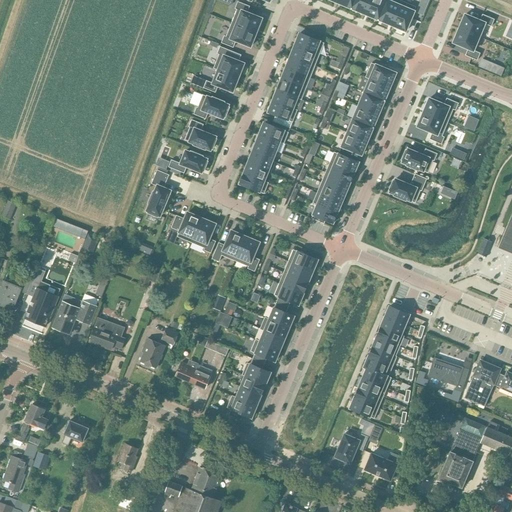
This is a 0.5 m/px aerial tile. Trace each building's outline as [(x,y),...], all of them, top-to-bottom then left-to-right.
[(338,0),(338,3),(351,9),(354,0),(338,0)] [(354,0),(351,9),(364,14),(370,0),(354,0)] [(370,0),(364,14),(378,20),(386,0),(370,0)] [(386,0),(378,20),(391,25),(402,1),(398,0),(386,0)] [(420,0),(415,12),(423,15),(429,0),(420,0)] [(402,1),(391,25),(405,31),(415,7),(402,1)] [(231,23),(255,33),(261,19),(247,13),(249,6),(237,2),(235,9),(236,9),(231,23)] [(464,14),(458,28),(479,37),(486,22),(464,14)] [(224,36),(221,43),(233,48),(235,41),(250,47),(252,42),(253,42),(253,40),(255,33),(231,24),(226,37),(224,36)] [(458,28),(452,43),(474,52),(479,37),(458,28)] [(298,32),(293,45),(321,56),(326,44),(320,42),(321,41),(298,32)] [(293,45),(289,56),(317,67),(321,56),(293,45)] [(218,70),(238,78),(243,64),(229,58),(231,51),(220,46),(217,54),(219,55),(213,69),(217,70),(218,70)] [(289,56),(285,67),(312,78),(317,67),(289,56)] [(339,63),(337,68),(341,70),(345,59),(342,58),(339,63)] [(347,63),(342,74),(346,76),(350,64),(347,63)] [(367,78),(366,79),(368,79),(390,89),(397,73),(375,64),(374,65),(372,64),(367,78)] [(285,67),(280,78),(308,89),(312,78),(285,67)] [(206,81),(203,88),(215,93),(218,86),(232,92),(234,86),(235,87),(235,85),(238,78),(218,70),(212,83),(206,81)] [(280,78),(275,90),(298,99),(303,101),(308,89),(280,78)] [(368,79),(363,92),(385,101),(390,89),(368,79)] [(330,86),(328,90),(329,91),(331,92),(336,81),(332,80),(330,86)] [(275,90),(271,100),(294,109),(298,99),(275,90)] [(336,90),(331,101),(335,102),(339,91),(336,90)] [(363,92),(357,106),(379,115),(385,101),(363,92)] [(196,107),(193,115),(195,115),(205,119),(208,113),(209,113),(223,119),(224,118),(225,118),(229,107),(228,106),(229,105),(224,103),(225,103),(212,98),(211,98),(206,96),(206,97),(204,96),(202,95),(197,108),(196,107)] [(427,98),(422,112),(443,121),(449,107),(427,98)] [(271,100),(266,113),(289,122),(294,124),(299,111),(294,109),(271,100)] [(323,102),(319,113),(322,114),(327,103),(323,102)] [(357,106),(352,119),(374,128),(379,115),(357,106)] [(422,112),(416,127),(438,136),(443,121),(422,112)] [(352,119),(346,132),(368,142),(374,128),(352,119)] [(190,127),(184,140),(186,141),(188,142),(193,144),(193,145),(206,150),(206,149),(211,151),(211,150),(212,150),(216,139),(215,138),(216,137),(202,132),(201,131),(203,125),(193,121),(191,120),(188,127),(190,127)] [(263,121),(258,134),(281,143),(284,144),(289,133),(285,132),(285,130),(263,121)] [(346,132),(340,148),(362,157),(368,142),(346,132)] [(258,134),(254,143),(277,152),(280,143),(281,143),(258,134)] [(254,143),(250,153),(273,162),(277,152),(254,143)] [(404,150),(400,161),(401,161),(400,163),(400,164),(404,165),(404,167),(417,172),(418,171),(423,173),(423,172),(428,174),(428,172),(433,161),(434,162),(438,154),(426,149),(423,155),(406,148),(405,150),(404,150)] [(171,160),(168,167),(170,168),(184,173),(186,167),(201,173),(202,172),(203,172),(207,161),(206,161),(207,159),(203,158),(203,157),(190,152),(185,150),(180,163),(173,161),(171,160)] [(250,153),(246,164),(268,173),(271,174),(276,163),(273,162),(250,153)] [(334,153),(330,163),(355,173),(360,162),(337,153),(337,154),(334,153)] [(330,163),(326,173),(351,183),(355,173),(330,163)] [(246,164),(242,173),(265,182),(268,173),(246,164)] [(297,165),(292,176),(296,178),(300,167),(297,165)] [(148,204),(145,211),(147,212),(146,213),(157,218),(158,217),(160,218),(172,190),(165,187),(164,187),(169,175),(166,174),(168,171),(165,170),(158,167),(157,170),(151,184),(152,184),(156,185),(153,191),(152,191),(147,204),(148,204)] [(303,169),(298,180),(302,181),(306,170),(303,169)] [(242,173),(238,185),(260,194),(261,193),(264,194),(269,183),(265,182),(242,173)] [(326,173),(322,183),(346,193),(351,183),(326,173)] [(391,181),(387,192),(388,192),(387,194),(392,196),(391,197),(405,203),(405,202),(410,204),(411,203),(415,205),(420,192),(422,193),(427,181),(415,176),(411,186),(393,179),(393,181),(391,181)] [(322,183),(318,193),(342,203),(346,193),(322,183)] [(288,185),(283,198),(287,199),(292,187),(290,186),(288,185)] [(294,189),(290,200),(294,201),(298,190),(294,189)] [(451,190),(448,197),(454,199),(457,192),(451,190)] [(318,193),(313,203),(316,205),(338,214),(342,203),(318,193)] [(17,202),(9,198),(8,200),(7,200),(1,216),(10,219),(17,204),(16,204),(17,202)] [(316,205),(311,216),(313,217),(312,219),(325,225),(326,222),(333,225),(338,214),(316,205)] [(176,216),(171,228),(172,228),(178,231),(177,233),(179,234),(178,237),(191,243),(202,217),(186,211),(183,219),(176,216)] [(511,213),(498,247),(511,253),(511,213)] [(202,217),(191,243),(205,249),(204,251),(211,253),(216,242),(210,239),(216,223),(202,217)] [(55,218),(52,226),(60,230),(63,222),(55,218)] [(178,231),(172,228),(166,241),(174,244),(178,237),(179,234),(177,233),(178,231)] [(83,229),(79,237),(84,239),(88,231),(83,229)] [(219,243),(212,259),(219,262),(222,255),(235,261),(236,258),(245,236),(230,230),(224,245),(219,243)] [(88,234),(81,250),(92,255),(98,238),(88,234)] [(236,258),(235,261),(250,267),(249,269),(255,272),(260,260),(254,258),(260,242),(245,236),(236,258)] [(483,240),(477,254),(485,257),(492,242),(487,240),(483,239),(483,240)] [(146,245),(143,252),(149,255),(153,248),(146,245)] [(292,264),(312,272),(317,260),(293,250),(288,262),(292,264)] [(76,263),(78,256),(66,252),(64,256),(72,260),(71,262),(76,263)] [(288,274),(308,283),(312,272),(292,264),(290,269),(288,274)] [(32,281),(26,294),(34,297),(25,319),(33,322),(33,324),(36,325),(37,323),(45,327),(58,296),(38,288),(46,269),(38,265),(37,268),(32,281)] [(151,277),(149,281),(156,283),(159,274),(153,272),(151,277)] [(279,284),(303,294),(308,283),(288,274),(283,272),(279,284)] [(149,281),(151,277),(142,274),(138,285),(146,288),(149,281)] [(2,280),(0,285),(0,302),(11,306),(17,290),(26,294),(32,281),(23,277),(19,287),(2,280)] [(276,303),(288,307),(290,302),(298,305),(303,294),(279,284),(274,295),(278,297),(276,303)] [(254,293),(250,300),(257,303),(260,295),(254,293)] [(217,295),(212,308),(220,311),(221,309),(225,298),(217,295)] [(90,325),(97,306),(82,300),(79,308),(62,301),(52,327),(69,334),(75,319),(90,325)] [(269,319),(289,328),(293,318),(293,316),(285,313),(288,307),(276,303),(274,307),(269,319)] [(389,307),(385,317),(405,325),(409,315),(389,307)] [(264,331),(284,339),(289,328),(269,319),(265,317),(260,329),(264,331)] [(385,317),(380,327),(400,335),(405,325),(385,317)] [(121,349),(125,339),(121,337),(125,328),(97,318),(94,327),(96,328),(90,342),(110,350),(112,346),(121,349)] [(172,321),(170,326),(181,331),(183,326),(172,321)] [(173,346),(179,332),(166,327),(161,340),(161,341),(160,343),(147,338),(143,348),(145,349),(140,361),(156,368),(165,345),(164,345),(165,342),(173,346)] [(380,327),(376,337),(396,345),(396,346),(399,347),(404,336),(400,335),(380,327)] [(260,341),(279,350),(284,339),(264,331),(260,341)] [(200,337),(198,344),(205,346),(207,340),(200,337)] [(376,337),(372,347),(392,355),(396,346),(396,345),(376,337)] [(252,359),(264,364),(266,358),(274,362),(279,350),(260,341),(255,339),(250,351),(255,353),(252,359)] [(224,355),(227,348),(219,345),(216,351),(224,355)] [(372,347),(368,357),(392,367),(396,357),(392,355),(372,347)] [(368,357),(363,367),(366,369),(366,368),(388,377),(392,367),(368,357)] [(434,358),(428,377),(456,386),(455,389),(461,391),(468,369),(434,358)] [(245,376),(265,384),(270,373),(262,369),(264,364),(252,359),(250,364),(246,363),(241,375),(245,376)] [(500,388),(503,379),(497,376),(500,369),(480,360),(463,398),(484,407),(494,385),(500,388)] [(181,361),(175,376),(190,382),(196,368),(198,364),(188,361),(187,364),(181,361)] [(196,368),(190,382),(205,389),(211,374),(196,368)] [(366,369),(362,378),(386,389),(391,378),(388,377),(366,368),(366,369)] [(419,371),(416,383),(424,386),(426,386),(428,380),(423,379),(425,373),(419,371)] [(511,373),(506,372),(503,379),(500,388),(511,392),(511,373)] [(240,387),(260,395),(265,384),(245,376),(240,387)] [(362,378),(358,388),(382,399),(386,389),(362,378)] [(236,398),(256,406),(260,395),(240,387),(236,398)] [(358,388),(354,398),(378,409),(382,399),(358,388)] [(444,393),(443,397),(457,402),(461,391),(455,389),(453,389),(451,395),(444,393)] [(256,406),(236,398),(232,396),(227,408),(231,410),(229,415),(233,417),(240,420),(243,414),(251,418),(252,416),(256,406)] [(354,398),(349,409),(374,419),(378,409),(354,398)] [(44,430),(48,420),(41,417),(44,410),(32,404),(25,421),(24,423),(24,422),(20,432),(15,430),(12,437),(23,442),(29,428),(28,428),(30,424),(44,430)] [(480,443),(487,428),(485,427),(485,426),(465,417),(461,427),(462,427),(461,429),(460,429),(450,451),(472,461),(480,443)] [(361,419),(359,424),(363,426),(360,433),(370,437),(374,426),(375,425),(361,419)] [(82,443),(88,428),(69,420),(63,435),(65,435),(61,443),(68,446),(71,438),(82,443)] [(487,428),(480,443),(508,455),(511,445),(511,437),(497,431),(500,425),(490,421),(488,427),(487,427),(487,428)] [(370,437),(369,439),(376,441),(381,429),(374,426),(370,437)] [(344,434),(334,457),(350,464),(357,448),(362,451),(368,437),(361,434),(359,440),(344,434)] [(34,458),(38,446),(28,443),(24,455),(34,458)] [(116,459),(111,469),(128,476),(139,450),(122,443),(119,452),(115,450),(112,458),(116,459)] [(472,461),(450,451),(438,478),(461,488),(473,461),(472,461)] [(45,470),(50,456),(38,452),(33,466),(45,470)] [(390,452),(387,460),(397,464),(400,456),(390,452)] [(371,453),(364,470),(390,481),(391,478),(397,480),(399,465),(397,464),(387,460),(371,453)] [(18,493),(25,475),(22,474),(27,462),(12,457),(4,480),(10,483),(8,489),(18,493)] [(184,487),(174,511),(217,511),(222,501),(213,498),(221,475),(199,467),(191,490),(184,487)] [(178,497),(182,486),(169,481),(164,495),(170,497),(171,495),(178,497)] [(130,501),(135,488),(126,484),(121,497),(130,501)] [(511,500),(511,498),(511,489),(501,485),(498,494),(494,504),(493,504),(489,511),(502,511),(504,508),(500,507),(504,497),(511,500)] [(13,499),(6,496),(3,504),(0,502),(0,511),(12,511),(14,509),(22,511),(27,511),(30,507),(35,509),(36,507),(30,505),(19,501),(13,499)] [(291,506),(290,504),(289,503),(286,504),(285,503),(281,511),(295,511),(297,508),(291,506)]
